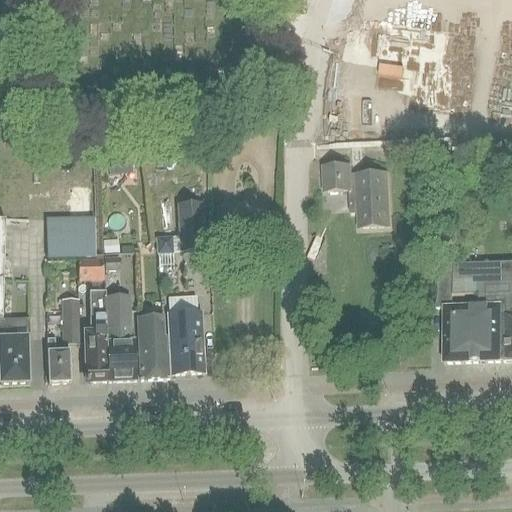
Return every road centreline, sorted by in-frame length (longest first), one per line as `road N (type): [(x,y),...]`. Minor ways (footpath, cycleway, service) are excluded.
road 1 (secondary): [(511,410),(0,433)]
road 2 (secondary): [(0,491),(511,468)]
road 3 (track): [(246,420),(246,238),(261,224),(270,165),(241,153),(225,173),(228,217),(238,231)]
